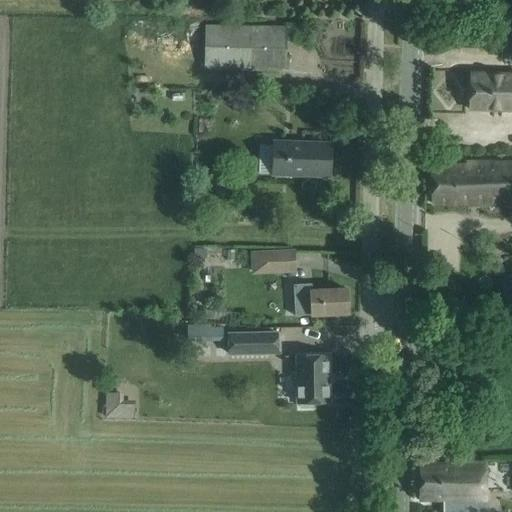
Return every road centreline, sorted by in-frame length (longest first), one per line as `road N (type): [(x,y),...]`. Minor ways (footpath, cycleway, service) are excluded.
road 1 (residential): [(401,351),(371,350),(375,0)]
road 2 (tertiary): [(401,351),(411,0)]
road 3 (tertiary): [(398,511),(401,351)]
